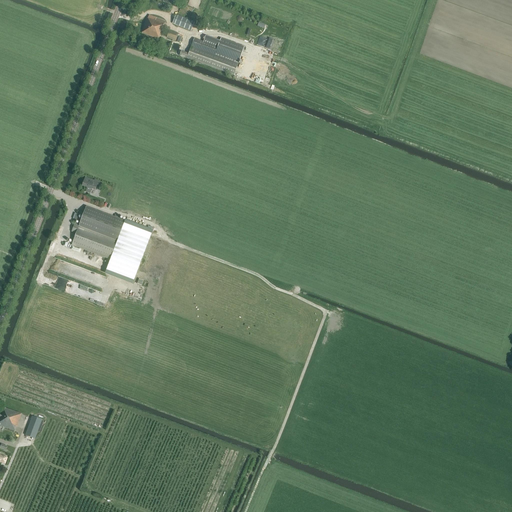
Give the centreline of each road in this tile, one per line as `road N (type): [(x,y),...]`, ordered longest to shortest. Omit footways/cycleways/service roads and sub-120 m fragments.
road 1 (track): [(511,363),(296,283),(292,294),(275,288),(166,240),(158,228),(51,191)]
road 2 (tertiary): [(0,328),(121,0)]
